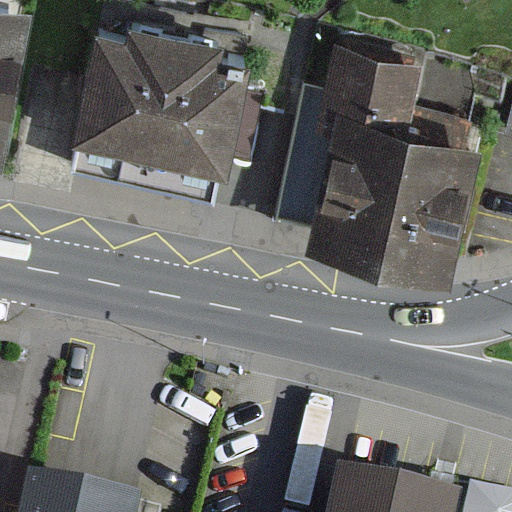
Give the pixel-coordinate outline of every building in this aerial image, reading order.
[(0,14),(0,83),(12,17),(0,14)] [(423,50),(335,30),(324,82),(305,78),(274,214),(455,254),(485,120),(411,104),(423,50)] [(99,40),(75,152),(211,181),(235,68),(208,62),(210,52),(126,34),(123,46),(99,40)] [(33,511),(142,511),(145,498),(42,475),(33,511)] [(333,511),(402,511),(337,497),(333,511)]
